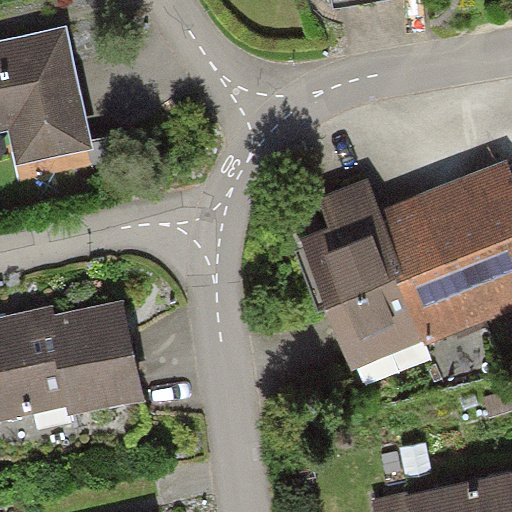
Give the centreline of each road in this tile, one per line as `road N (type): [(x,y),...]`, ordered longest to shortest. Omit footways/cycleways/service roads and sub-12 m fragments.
road 1 (residential): [(208,230),(247,511)]
road 2 (residential): [(511,54),(377,76),(264,113)]
road 3 (residential): [(208,230),(127,228),(0,257)]
road 4 (residential): [(264,113),(216,70),(170,0)]
road 5 (residential): [(264,113),(208,230)]
